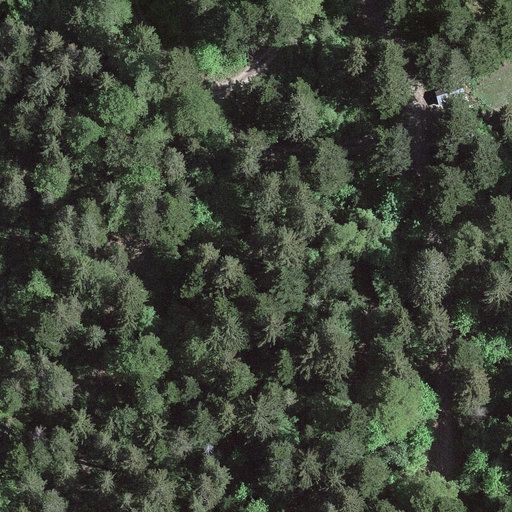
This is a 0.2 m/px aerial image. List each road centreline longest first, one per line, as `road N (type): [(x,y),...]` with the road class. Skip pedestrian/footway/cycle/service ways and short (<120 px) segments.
road 1 (track): [(129,0),(198,98),(246,129),(291,145),(398,166),(434,204),(447,318),(450,511)]
road 2 (track): [(360,0),(398,67),(434,204)]
road 3 (track): [(198,98),(269,61),(309,0)]
